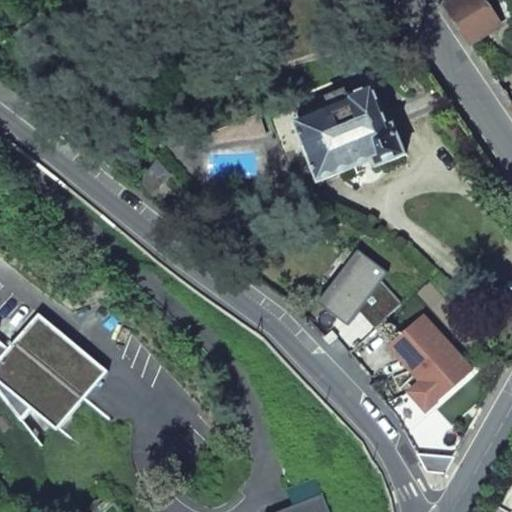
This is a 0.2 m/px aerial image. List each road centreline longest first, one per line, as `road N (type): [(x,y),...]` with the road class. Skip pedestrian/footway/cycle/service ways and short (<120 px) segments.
road 1 (residential): [(11,124),(267,320),(369,424),(419,511)]
road 2 (residential): [(427,0),(466,97),(511,153)]
road 3 (residential): [(511,405),(448,511)]
